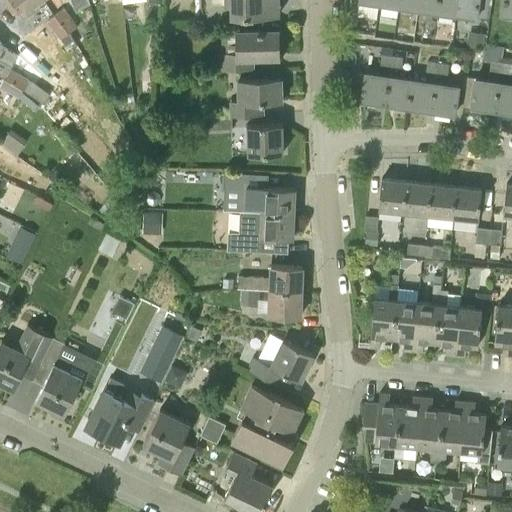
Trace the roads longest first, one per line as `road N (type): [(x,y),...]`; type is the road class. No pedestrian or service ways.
road 1 (residential): [(344,369),(326,140)]
road 2 (residential): [(190,511),(0,420)]
road 3 (residential): [(326,140),(450,138),(511,151)]
road 4 (residential): [(511,385),(344,369)]
road 5 (residential): [(296,511),(344,369)]
road 6 (residential): [(326,140),(322,0)]
